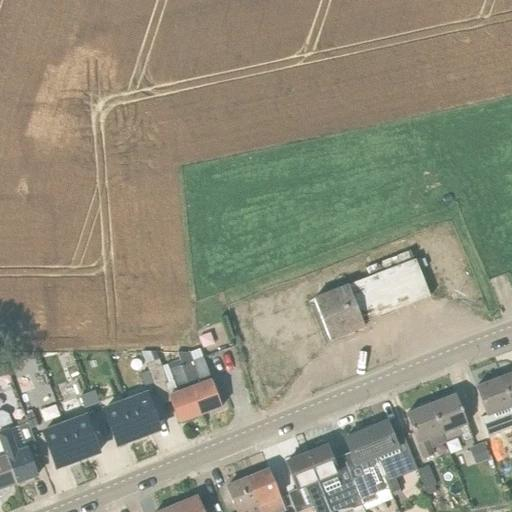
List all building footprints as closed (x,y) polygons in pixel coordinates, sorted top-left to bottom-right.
[(429,297),(415,259),(411,250),(366,268),(369,276),(347,284),(313,298),(320,318),(327,336),(345,329),(347,334),(364,327),(361,321),(377,315),(378,317),(379,316),(379,314),(394,309),(394,310),(396,310),(395,308),(410,302),(411,304),(413,303),(412,302),(427,296),(428,297),(429,297)] [(208,348),(229,343),(225,329),(204,334),(208,348)] [(221,407),(211,380),(203,358),(194,361),(192,353),(178,352),(180,360),(179,361),(200,415),(221,407)] [(0,377),(9,374),(8,371),(4,362),(2,358),(0,359),(0,377)] [(200,415),(179,361),(169,365),(174,381),(167,383),(159,359),(146,364),(155,389),(165,385),(168,396),(171,404),(178,423),(200,415)] [(142,375),(146,386),(152,384),(148,372),(142,375)] [(511,373),(500,378),(511,408),(511,409),(511,373)] [(497,413),(511,408),(500,378),(475,387),(482,406),(486,417),(492,432),(503,428),(497,413)] [(87,395),(92,406),(98,404),(94,392),(87,395)] [(125,402),(138,439),(159,430),(145,394),(125,402)] [(81,397),(85,409),(92,406),(87,395),(81,397)] [(467,425),(463,413),(455,395),(430,405),(442,434),(456,428),(462,444),(473,440),(467,425)] [(103,410),(117,446),(138,439),(125,402),(103,410)] [(427,439),(442,434),(430,405),(405,414),(417,444),(423,459),(433,455),(427,439)] [(37,476),(26,448),(17,450),(9,429),(13,428),(8,415),(1,411),(0,411),(0,442),(15,484),(37,476)] [(28,422),(30,429),(36,427),(32,415),(26,417),(28,422)] [(64,425),(77,461),(98,453),(85,417),(64,425)] [(24,445),(35,442),(28,422),(17,426),(24,445)] [(398,450),(394,441),(392,436),(386,422),(365,431),(377,459),(387,454),(398,450)] [(43,432),(56,469),(77,461),(64,425),(43,432)] [(382,471),(377,459),(365,431),(344,439),(350,453),(341,456),(362,506),(376,500),(373,494),(388,488),(382,471)] [(382,471),(388,488),(389,488),(391,494),(399,490),(389,468),(411,458),(401,432),(392,436),(394,441),(398,450),(387,454),(377,459),(382,471)] [(0,489),(15,484),(0,442),(0,489)] [(480,442),(470,446),(473,454),(483,450),(480,442)] [(306,455),(324,499),(325,499),(346,491),(353,509),(362,506),(341,456),(332,459),(327,446),(306,455)] [(314,511),(328,511),(324,499),(306,455),(285,463),(293,482),(296,491),(304,488),(312,507),(314,511)] [(417,471),(421,481),(425,490),(434,486),(436,485),(428,466),(417,471)] [(279,498),(276,488),(268,470),(247,478),(260,511),(283,511),(285,511),(279,498)] [(260,511),(247,478),(226,487),(233,506),(235,511),(260,511)] [(436,492),(434,486),(425,490),(428,496),(436,492)] [(212,511),(209,502),(201,505),(197,496),(175,506),(177,511),(212,511)]
